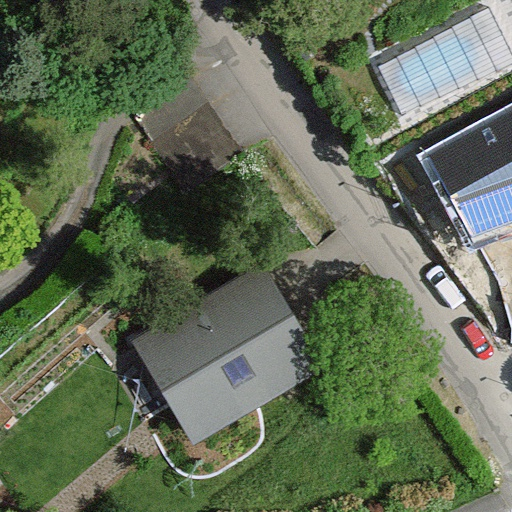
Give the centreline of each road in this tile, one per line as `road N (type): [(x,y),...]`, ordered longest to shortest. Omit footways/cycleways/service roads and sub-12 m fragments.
road 1 (residential): [(511,425),(204,0)]
road 2 (unknown): [(208,10),(133,97),(74,253),(51,283),(0,311)]
